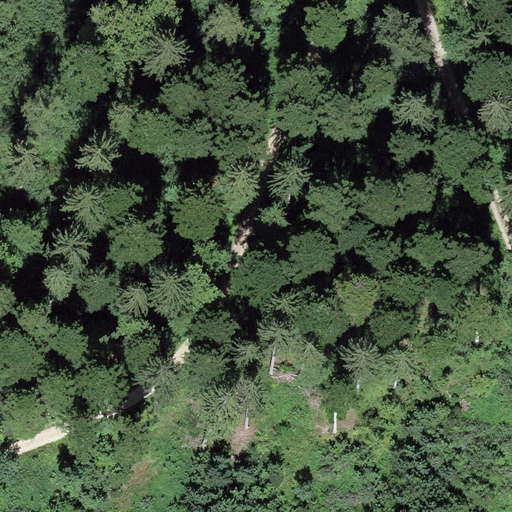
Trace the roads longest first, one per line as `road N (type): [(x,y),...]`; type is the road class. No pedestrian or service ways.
road 1 (track): [(360,0),(319,36),(293,83),(200,336),(157,378),(84,419),(0,448)]
road 2 (track): [(420,0),(438,76),(511,264)]
